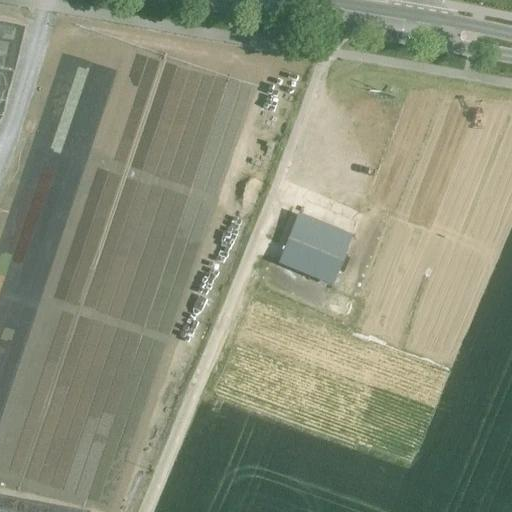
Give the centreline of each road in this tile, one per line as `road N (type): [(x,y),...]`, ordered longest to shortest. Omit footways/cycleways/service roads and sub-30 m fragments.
road 1 (track): [(138,511),(343,13)]
road 2 (tertiary): [(262,0),(418,23)]
